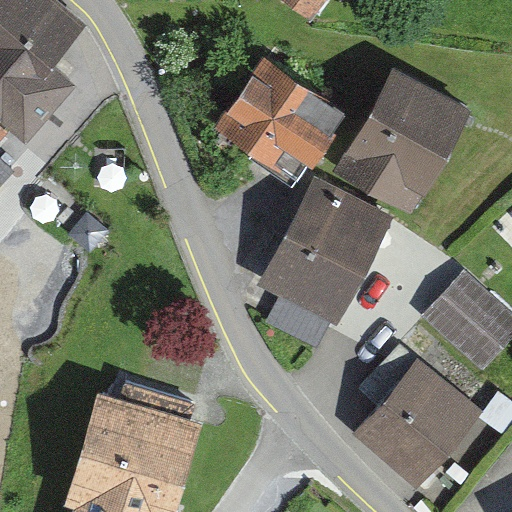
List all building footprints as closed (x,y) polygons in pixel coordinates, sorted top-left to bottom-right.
[(72,28),(40,0),(0,0),(0,134),(7,127),(24,142),(76,83),(47,57),(72,28)] [(323,0),(270,0),(305,25),(323,0)] [(346,107),(260,55),(212,132),(298,185),(346,107)] [(460,106),(386,64),(326,169),(400,211),(460,106)] [(386,214),(310,176),(256,281),(332,320),(386,214)] [(511,330),(511,329),(457,275),(414,318),(469,373),(511,330)] [(344,431),(411,487),(476,409),(408,354),(344,431)] [(167,511),(196,419),(92,387),(53,511),(167,511)]
